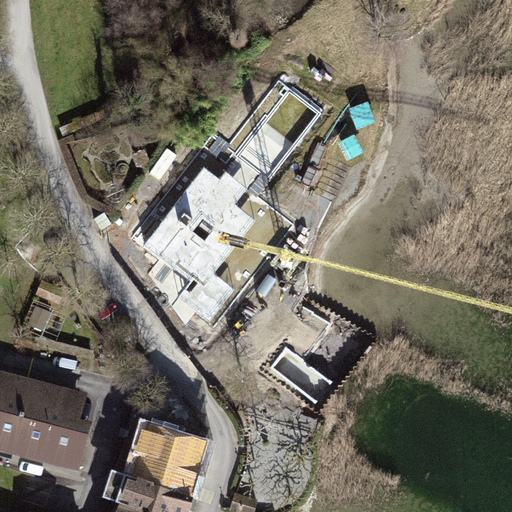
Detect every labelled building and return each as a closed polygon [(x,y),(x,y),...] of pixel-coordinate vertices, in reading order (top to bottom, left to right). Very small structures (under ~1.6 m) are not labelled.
[(148,192),(131,229),(216,267),(223,251),(213,247),(251,164),(207,145),(179,206),(148,192)] [(228,299),(270,315),(303,232),(261,216),(228,299)] [(4,374),(0,389),(0,410),(81,431),(90,397),(4,374)] [(92,434),(81,431),(0,410),(0,452),(82,474),(92,434)] [(119,511),(121,511),(193,511),(210,444),(205,442),(208,433),(143,417),(140,427),(127,423),(104,507),(119,511)] [(259,511),(261,505),(240,500),(236,511),(259,511)]
